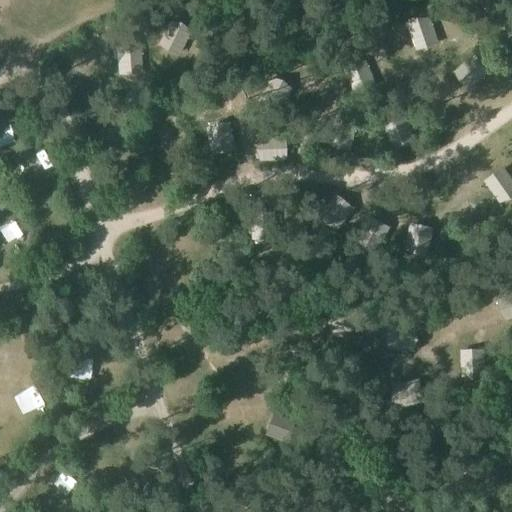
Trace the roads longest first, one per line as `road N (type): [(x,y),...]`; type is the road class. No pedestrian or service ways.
road 1 (track): [(511,113),(417,168),(226,185),(112,229),(66,268),(0,285)]
road 2 (track): [(200,511),(36,56)]
road 3 (track): [(0,77),(117,10)]
